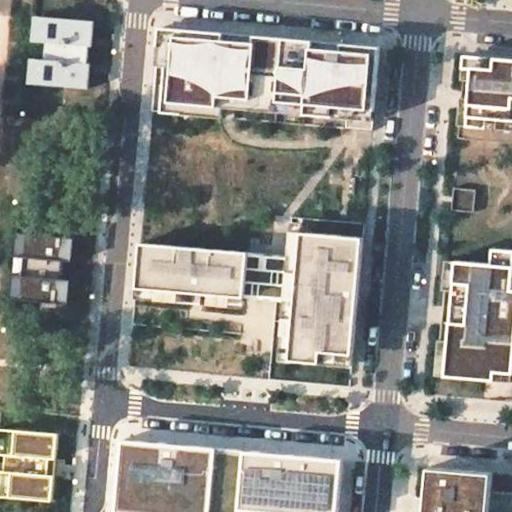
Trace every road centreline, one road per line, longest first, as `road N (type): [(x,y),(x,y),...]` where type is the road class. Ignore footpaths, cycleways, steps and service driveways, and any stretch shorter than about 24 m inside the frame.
road 1 (residential): [(386,428),(422,16)]
road 2 (residential): [(104,402),(139,0)]
road 3 (residential): [(386,428),(104,402)]
road 4 (residential): [(238,0),(422,16)]
road 5 (residential): [(386,428),(511,438)]
